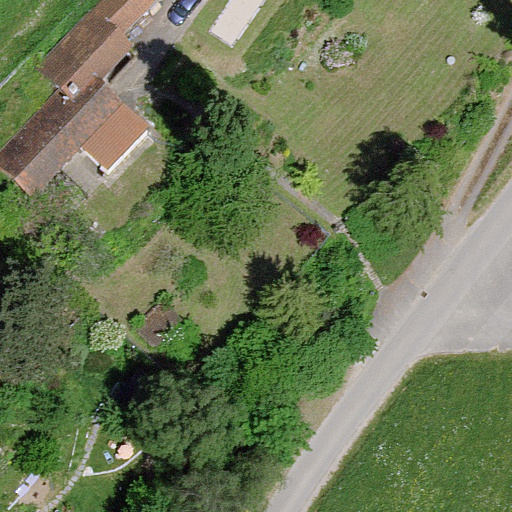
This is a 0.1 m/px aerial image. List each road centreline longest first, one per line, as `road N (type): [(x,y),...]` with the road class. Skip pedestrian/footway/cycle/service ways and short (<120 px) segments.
road 1 (unclassified): [(288,511),(511,220)]
road 2 (track): [(429,328),(454,233),(511,127)]
